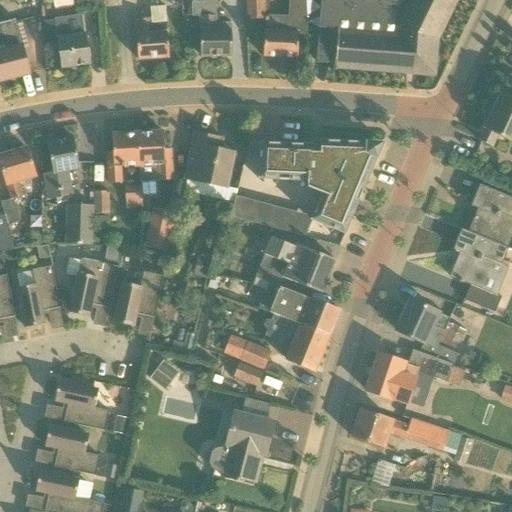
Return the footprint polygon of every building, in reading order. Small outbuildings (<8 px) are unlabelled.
[(77,0),(78,10),(102,9),(101,0),(77,0)] [(216,24),(216,16),(216,0),(192,0),(193,16),(200,16),(201,57),(232,56),(231,23),(216,24)] [(264,57),(298,58),(299,33),(307,33),(305,0),(289,0),(289,17),(268,16),(268,0),(245,0),(247,20),(266,19),(264,57)] [(322,0),(317,61),(335,63),(335,69),(337,69),(337,68),(352,69),(352,70),(354,70),(354,69),(370,71),(372,72),(372,71),(388,72),(388,73),(389,73),(389,72),(405,73),(405,74),(407,74),(408,71),(417,72),(416,75),(418,75),(418,74),(435,76),(437,41),(438,41),(439,40),(438,40),(444,27),(445,28),(445,26),(451,13),(451,14),(452,12),(451,12),(457,0),(458,0),(411,0),(410,3),(400,2),(400,0),(322,0)] [(138,60),(169,58),(166,6),(151,7),(152,19),(136,20),(138,60)] [(84,35),(81,15),(54,19),(57,39),(62,69),(91,64),(86,34),(84,35)] [(9,50),(5,34),(0,35),(0,80),(0,81),(30,74),(23,46),(9,50)] [(511,98),(501,93),(500,96),(497,94),(492,105),(495,106),(479,141),(493,148),(498,136),(511,142),(511,98)] [(165,150),(164,132),(138,134),(140,166),(141,182),(172,180),(171,150),(165,150)] [(109,184),(121,183),(120,167),(140,166),(138,134),(112,135),(113,153),(107,153),(109,184)] [(227,189),(230,174),(234,154),(212,149),(214,138),(194,134),(184,180),(186,181),(222,188),(227,189)] [(80,169),(74,138),(48,143),(53,173),(43,175),(48,200),(74,196),(70,171),(80,169)] [(311,220),(345,234),(376,159),(377,159),(377,157),(375,157),(374,159),(365,155),(365,145),(368,145),(368,142),(366,142),(366,143),(321,141),(321,147),(311,146),(311,145),(261,143),(259,180),(308,182),(307,188),(322,194),(311,220)] [(23,196),(19,181),(36,176),(28,149),(0,157),(0,162),(7,185),(12,199),(2,202),(9,225),(21,221),(14,199),(23,196)] [(511,198),(481,186),(480,185),(471,206),(481,210),(478,218),(475,216),(469,232),(471,233),(511,250),(511,198)] [(142,200),(141,186),(125,187),(126,201),(142,200)] [(95,215),(109,214),(108,192),(94,192),(95,215)] [(92,245),(94,205),(66,204),(64,244),(92,245)] [(167,252),(176,213),(153,208),(145,247),(167,252)] [(0,253),(14,249),(5,215),(0,216),(0,253)] [(96,216),(96,230),(107,230),(107,216),(96,216)] [(469,232),(462,229),(453,250),(463,254),(460,262),(457,260),(450,277),(459,281),(459,282),(462,284),(463,282),(470,285),(464,300),(495,313),(502,298),(489,293),(507,248),(511,250),(471,233),(469,232)] [(39,232),(24,234),(26,246),(40,244),(39,232)] [(256,278),(281,286),(284,278),(322,294),(336,260),(295,244),(294,247),(270,238),(263,255),(265,255),(256,278)] [(48,246),(37,248),(39,260),(50,258),(48,246)] [(105,259),(118,261),(120,248),(107,246),(105,259)] [(198,258),(194,276),(206,279),(210,260),(198,258)] [(110,309),(119,268),(82,259),(70,313),(89,317),(91,305),(110,309)] [(26,328),(44,325),(42,312),(61,308),(53,267),(33,271),(35,286),(18,289),(26,328)] [(155,319),(164,277),(144,273),(141,288),(124,284),(115,323),(134,327),(136,314),(155,319)] [(0,320),(15,317),(8,276),(0,277),(0,320)] [(281,286),(270,312),(285,319),(285,317),(330,335),(340,310),(281,286)] [(396,331),(424,344),(421,352),(454,365),(458,355),(438,346),(437,348),(425,344),(433,326),(444,331),(450,319),(438,314),(439,313),(411,300),(396,331)] [(315,372),(330,335),(285,317),(285,319),(276,341),(275,345),(277,349),(279,354),(282,357),(287,360),(315,372)] [(264,369),(271,353),(231,337),(225,353),(264,369)] [(420,353),(413,350),(408,365),(379,355),(367,391),(393,400),(394,398),(409,403),(414,388),(419,372),(448,383),(454,367),(454,365),(421,352),(420,353)] [(165,391),(179,373),(164,361),(150,379),(165,391)] [(257,387),(263,374),(239,364),(234,377),(257,387)] [(454,367),(448,383),(459,387),(465,372),(454,367)] [(105,431),(110,411),(95,408),(98,391),(59,383),(55,401),(68,404),(64,423),(105,431)] [(500,402),(511,405),(511,387),(505,386),(500,402)] [(203,404),(223,411),(228,397),(208,390),(203,404)] [(352,437),(383,447),(387,434),(442,452),(442,451),(454,455),(461,438),(462,436),(449,432),(411,419),(409,427),(361,411),(352,437)] [(266,455),(274,424),(234,414),(225,450),(220,448),(215,450),(212,453),(209,463),(211,468),(214,471),(224,474),(223,478),(240,482),(241,479),(255,482),(262,454),(266,455)] [(117,417),(113,433),(126,436),(130,420),(117,417)] [(96,476),(100,456),(85,453),(89,436),(50,428),(46,446),(59,449),(55,467),(96,476)] [(102,511),(104,504),(76,498),(79,481),(40,472),(36,491),(49,494),(45,511),(102,511)] [(122,489),(118,511),(139,511),(142,492),(122,489)] [(433,497),(431,510),(446,511),(448,511),(450,499),(433,497)]
